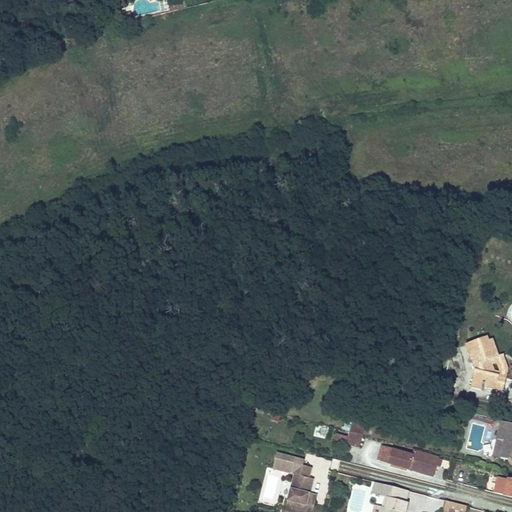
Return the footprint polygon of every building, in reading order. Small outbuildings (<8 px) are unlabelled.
[(187,7),(186,0),(168,0),(171,11),(187,7)] [(458,335),(461,323),(455,322),(452,333),(458,335)] [(489,361),(496,358),(499,357),(493,340),(489,341),(482,344),(480,340),(466,345),(475,371),(472,382),(485,385),(485,387),(504,392),(507,378),(504,377),(491,375),(492,371),(492,370),(490,365),(489,361)] [(509,370),(503,355),(499,357),(496,358),(498,362),(504,377),(507,378),(508,375),(509,370)] [(485,387),(485,385),(472,382),(471,388),(484,391),(485,387)] [(278,422),(280,415),(273,414),(271,420),(278,422)] [(511,424),(502,422),(497,440),(505,442),(501,459),(510,461),(511,462),(511,464),(511,424)] [(363,435),(365,426),(352,423),(350,432),(363,435)] [(316,424),(313,435),(324,439),(328,427),(316,424)] [(349,432),(351,426),(345,424),(343,430),(349,432)] [(330,440),(334,428),(329,426),(325,438),(330,440)] [(361,441),(363,435),(350,432),(349,437),(337,434),(335,441),(355,446),(357,440),(361,441)] [(501,459),(505,442),(497,440),(494,457),(501,459)] [(389,463),(392,450),(382,447),(378,460),(389,463)] [(436,465),(438,458),(414,451),(413,456),(392,450),(389,463),(433,476),(435,469),(436,465)] [(309,494),(313,479),(309,478),(312,468),(303,466),(295,464),(296,459),(277,454),(273,469),(292,474),(295,475),(286,511),(290,511),(313,511),(315,503),(308,501),(309,494)] [(511,497),(511,480),(499,477),(495,493),(511,497)] [(378,495),(381,484),(375,483),(372,494),(378,495)] [(405,511),(408,503),(406,502),(409,491),(381,484),(378,495),(385,497),(388,498),(386,508),(383,507),(381,511),(405,511)] [(315,503),(317,496),(309,494),(308,501),(315,503)] [(465,511),(467,506),(450,502),(446,501),(443,511),(454,511),(455,510),(459,511),(465,511)]
